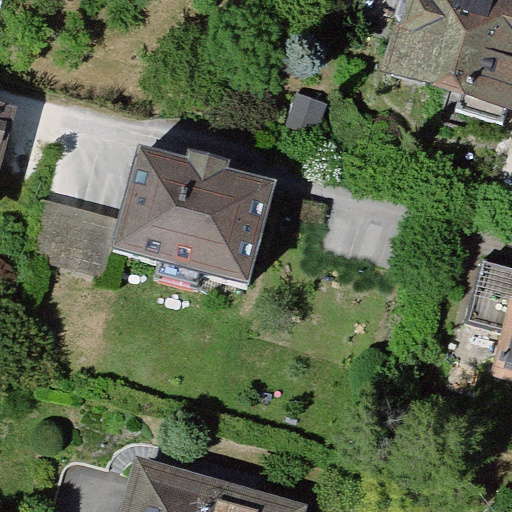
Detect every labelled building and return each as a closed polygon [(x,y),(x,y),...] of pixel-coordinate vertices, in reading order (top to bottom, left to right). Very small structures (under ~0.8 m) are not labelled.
[(511,0),(408,0),(385,78),(511,117),(511,0)] [(335,106),(303,95),(292,126),(324,137),(335,106)] [(0,191),(17,127),(0,122),(0,191)] [(114,266),(253,303),(281,198),(233,186),(236,177),(192,166),(190,173),(141,161),(114,266)] [(511,372),(511,274),(487,268),(471,331),(510,341),(502,370),(511,372)] [(315,511),(317,505),(143,454),(126,511),(315,511)]
